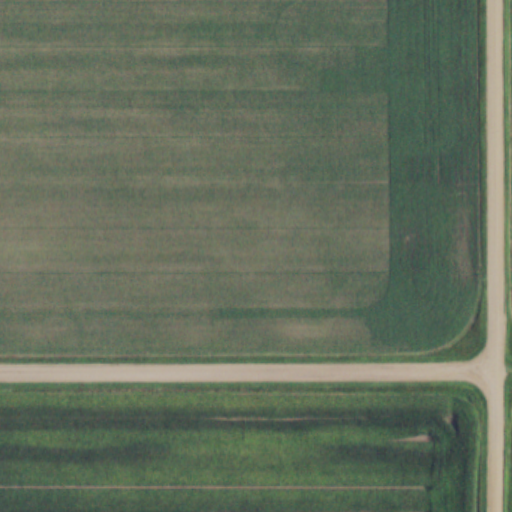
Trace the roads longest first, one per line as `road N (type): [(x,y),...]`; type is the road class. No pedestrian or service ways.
road 1 (residential): [(492,0),(492,511)]
road 2 (residential): [(0,370),(493,368)]
